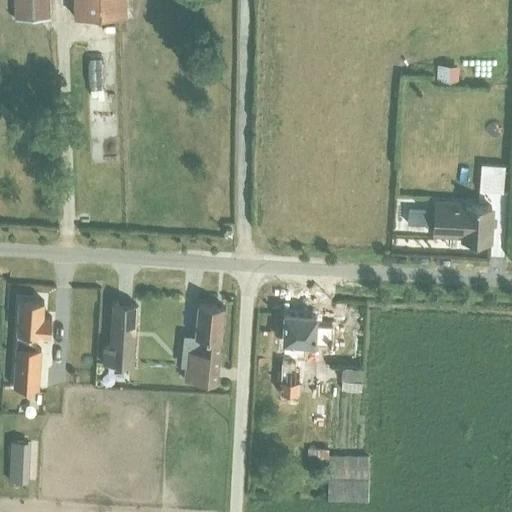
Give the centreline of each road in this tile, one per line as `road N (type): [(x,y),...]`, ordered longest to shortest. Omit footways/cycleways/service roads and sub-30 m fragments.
road 1 (unclassified): [(245,264),(511,280)]
road 2 (unclassified): [(245,264),(232,511)]
road 3 (unclassified): [(0,248),(245,264)]
